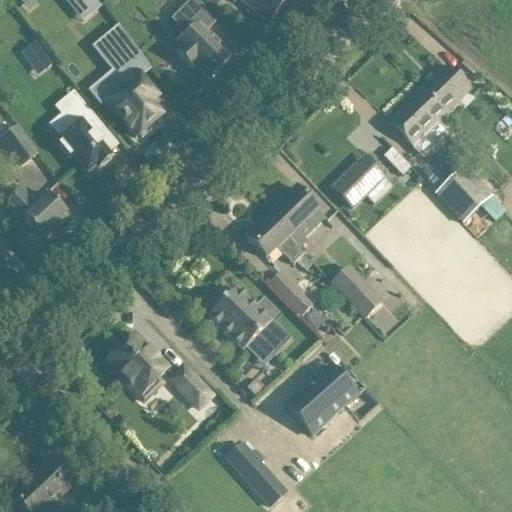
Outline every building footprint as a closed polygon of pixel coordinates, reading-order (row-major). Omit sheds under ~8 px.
[(94,0),(65,0),(80,24),(101,11),(94,0)] [(188,39),(176,50),(179,53),(176,55),(193,72),(196,70),(209,83),(231,60),(206,34),(217,23),(194,0),(192,0),(171,22),(188,39)] [(235,0),(268,26),(289,0),(235,0)] [(118,29),(93,50),(123,87),(104,103),(121,123),(120,124),(123,127),(124,126),(135,140),(138,136),(141,139),(151,131),(149,128),(159,119),(151,110),(158,105),(125,65),(137,54),(118,29)] [(22,54),(38,76),(52,66),(36,44),(22,54)] [(388,125),(411,148),(413,147),(435,125),(438,128),(445,120),(442,117),(468,91),(446,69),(420,95),(419,94),(388,125)] [(105,152),(98,143),(106,136),(76,99),(58,114),(76,135),(62,146),(65,150),(62,152),(72,164),(75,162),(90,180),(99,173),(101,176),(114,165),(104,153),(105,152)] [(37,157),(16,129),(0,141),(20,169),(37,157)] [(360,163),(332,191),(351,211),(364,198),(382,181),(383,180),(373,170),(370,173),(360,163)] [(404,164),(395,172),(401,179),(410,170),(404,164)] [(463,225),(490,199),(463,171),(436,196),(463,225)] [(287,240),(315,213),(317,212),(295,190),(294,191),(267,218),(287,240)] [(21,219),(43,242),(67,219),(45,196),(32,209),(18,194),(7,205),(21,219)] [(303,257),(288,241),(287,240),(267,218),(245,239),(266,260),(276,251),(291,267),(303,257)] [(364,321),(381,306),(349,272),(332,287),(364,321)] [(311,309),(280,277),(270,286),(301,319),(311,309)] [(236,291),(208,320),(243,354),(259,336),(276,352),(287,340),(236,291)] [(308,313),(304,324),(319,330),(324,320),(308,313)] [(118,379),(119,380),(144,404),(162,386),(157,382),(167,372),(133,337),(110,360),(124,374),(118,379)] [(285,409),(311,439),(356,399),(329,369),(285,409)] [(183,371),(170,383),(191,405),(203,393),(210,400),(211,399),(183,371)] [(242,448),(226,462),(269,509),(285,496),(242,448)] [(23,487),(11,499),(23,511),(46,511),(76,483),(55,461),(26,489),(23,487)] [(135,511),(127,503),(116,511),(135,511)]
